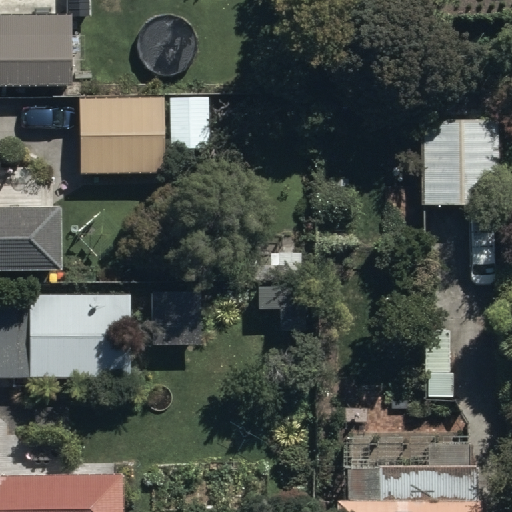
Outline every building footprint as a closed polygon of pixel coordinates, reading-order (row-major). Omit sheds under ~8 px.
[(0,75),(68,77),(69,9),(0,8),(0,75)] [(417,85),(419,194),(494,192),(492,84),(417,85)] [(78,90),(78,163),(163,163),(162,90),(78,90)] [(0,257),(59,258),(58,197),(0,197),(0,257)] [(0,282),(0,366),(120,368),(121,285),(0,282)] [(0,511),(119,511),(120,465),(0,464),(0,511)] [(476,511),(477,489),(333,489),(333,511),(476,511)]
